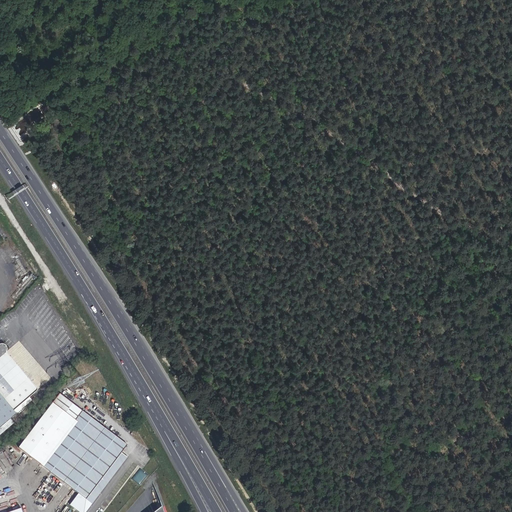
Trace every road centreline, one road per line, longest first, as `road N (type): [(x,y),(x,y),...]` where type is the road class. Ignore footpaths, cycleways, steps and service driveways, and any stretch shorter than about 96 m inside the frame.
road 1 (motorway): [(165,392),(0,132)]
road 2 (motorway): [(0,160),(151,399)]
road 3 (motorway): [(244,511),(165,392)]
road 4 (motorway): [(233,511),(165,392)]
road 5 (motorway): [(151,399),(216,511)]
road 6 (motorway): [(151,399),(205,511)]
